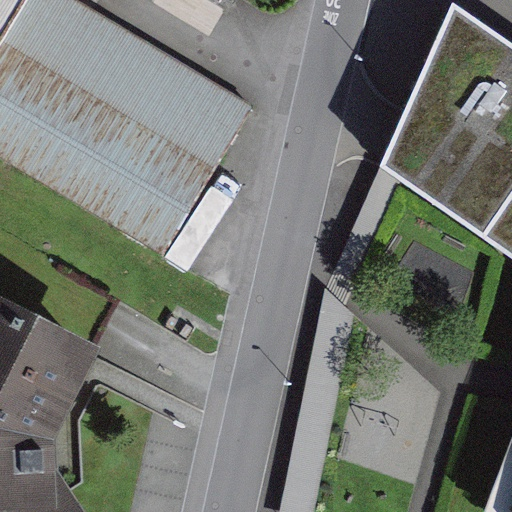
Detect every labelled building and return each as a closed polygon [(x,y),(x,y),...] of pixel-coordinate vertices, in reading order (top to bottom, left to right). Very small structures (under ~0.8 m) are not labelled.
[(264,99),(99,0),(20,0),(0,34),(0,139),(176,245),(264,99)] [(0,0),(0,34),(20,0),(0,0)] [(511,57),(455,18),(388,172),(511,260),(511,57)] [(0,511),(92,511),(60,471),(53,422),(96,339),(0,293),(0,511)] [(511,511),(511,469),(497,511),(511,511)]
